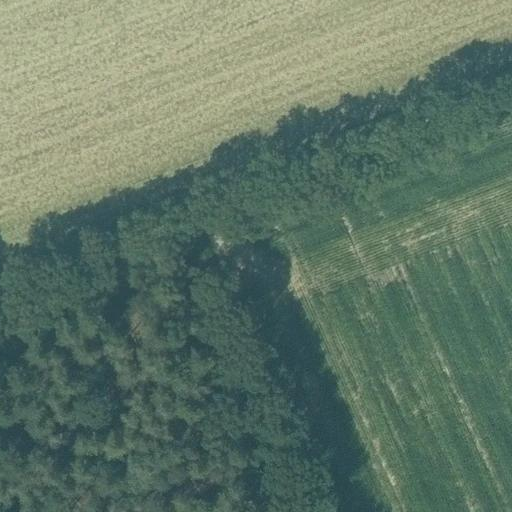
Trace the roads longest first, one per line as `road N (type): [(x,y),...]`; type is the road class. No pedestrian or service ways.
road 1 (track): [(0,286),(511,91)]
road 2 (track): [(175,219),(303,511)]
